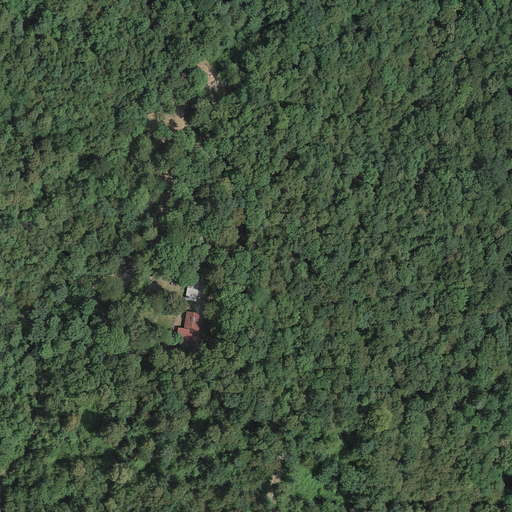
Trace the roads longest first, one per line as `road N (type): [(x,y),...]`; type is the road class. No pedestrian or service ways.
road 1 (track): [(0,488),(36,427),(44,366),(74,313),(108,274),(143,252),(158,231),(174,171),(189,158)]
road 2 (track): [(275,511),(277,450),(241,329),(238,220),(211,156),(189,150)]
road 3 (track): [(200,304),(204,227),(187,97),(157,50),(143,0)]
